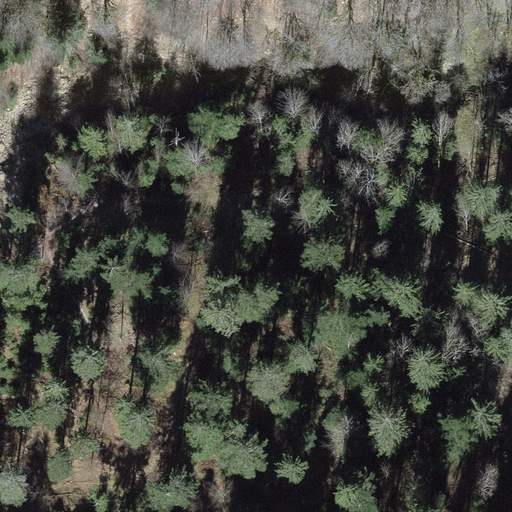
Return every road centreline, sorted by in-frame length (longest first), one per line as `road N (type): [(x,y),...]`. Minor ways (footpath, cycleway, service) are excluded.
road 1 (track): [(98,397),(80,312),(51,253),(63,224),(92,209),(334,198),(386,214),(415,249),(453,274),(511,276)]
road 2 (track): [(235,197),(178,399),(138,502)]
road 3 (track): [(142,511),(98,397)]
